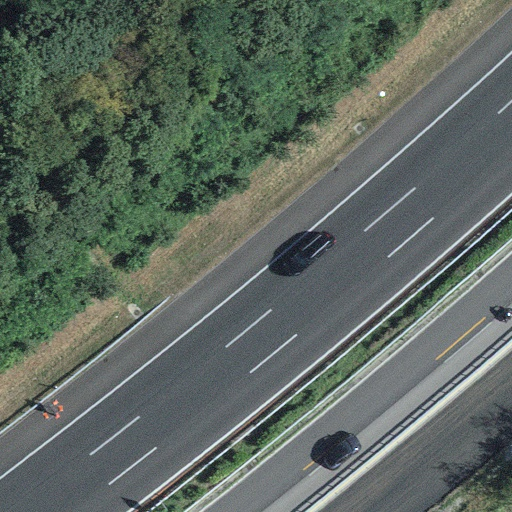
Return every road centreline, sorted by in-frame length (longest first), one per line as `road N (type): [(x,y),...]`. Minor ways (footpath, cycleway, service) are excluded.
road 1 (motorway): [(511,120),(215,374),(38,511)]
road 2 (motorway): [(291,511),(511,327)]
